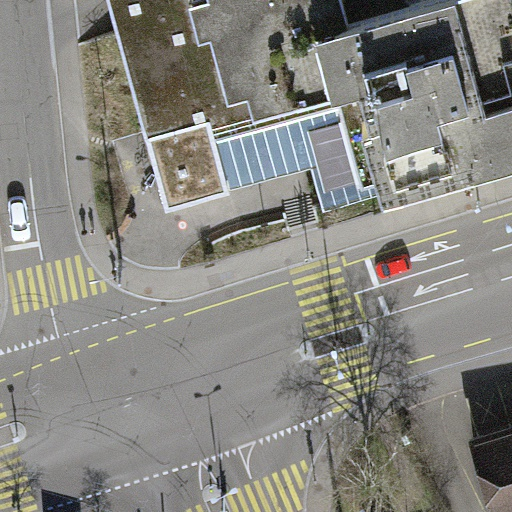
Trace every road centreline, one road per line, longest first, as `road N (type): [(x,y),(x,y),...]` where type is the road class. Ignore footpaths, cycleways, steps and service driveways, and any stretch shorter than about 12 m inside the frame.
road 1 (residential): [(12,0),(49,285),(74,343),(121,403)]
road 2 (secondary): [(121,403),(511,280)]
road 3 (tertiary): [(121,403),(214,511)]
road 4 (secondary): [(0,446),(121,403)]
